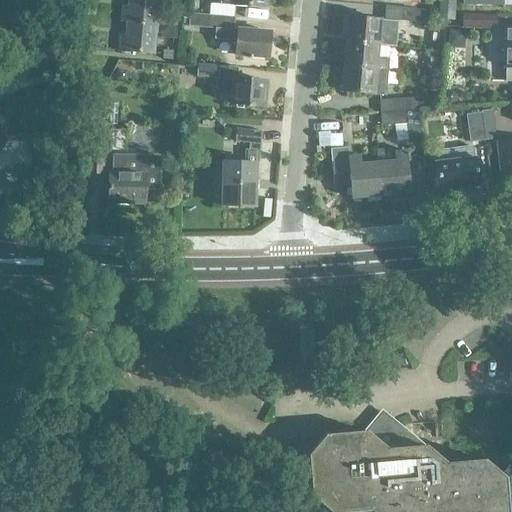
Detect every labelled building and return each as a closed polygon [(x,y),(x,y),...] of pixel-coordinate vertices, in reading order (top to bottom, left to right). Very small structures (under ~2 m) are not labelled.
[(121,23),(126,24),(155,26),(157,0),(128,0),(128,7),(122,7),(121,23)] [(169,0),(168,26),(177,26),(179,0),(169,0)] [(218,0),(219,6),(231,7),(265,9),(265,0),(218,0)] [(454,0),(436,0),(436,19),(454,20),(454,0)] [(383,19),(413,22),(415,9),(385,6),(383,19)] [(269,34),(235,31),(233,31),(234,17),(189,14),(188,27),(214,29),(214,40),(234,42),(233,56),(267,59),(269,34)] [(496,16),(468,15),(468,29),(496,29),(496,16)] [(344,42),(376,45),(395,46),(397,22),(346,18),(344,42)] [(155,26),(126,24),(125,36),(120,36),(119,52),(153,55),(155,26)] [(511,28),(503,28),(503,68),(505,68),(505,82),(511,81),(511,28)] [(464,32),(448,31),(447,46),(457,47),(464,41),(464,32)] [(342,67),(374,69),(388,70),(389,59),(375,58),(376,45),(344,42),(342,67)] [(440,59),(429,58),(428,74),(439,74),(440,59)] [(220,67),(197,65),(196,78),(219,79),(220,67)] [(374,69),(342,67),(340,93),(386,96),(387,84),(373,83),(374,69)] [(264,83),(221,79),(220,91),(230,92),(229,106),(262,108),(264,83)] [(380,114),(400,113),(418,111),(418,99),(379,101),(380,114)] [(418,111),(400,113),(402,125),(393,126),(397,126),(397,140),(408,140),(408,137),(419,136),(418,111)] [(482,113),(485,141),(496,139),(492,111),(482,113)] [(400,113),(380,114),(380,126),(393,126),(402,125),(400,113)] [(485,141),(482,113),(465,115),(469,143),(485,141)] [(244,151),(244,164),(222,163),(221,207),(255,208),(256,165),(259,165),(259,153),(261,132),(235,129),(234,143),(248,145),(248,151),(244,151)] [(511,141),(496,143),(500,184),(511,182),(511,141)] [(95,176),(95,149),(84,148),(84,176),(95,176)] [(379,198),(376,163),(358,165),(357,156),(348,157),(348,148),(329,149),(332,185),(347,184),(349,200),(379,198)] [(376,163),(379,198),(408,196),(405,152),(396,153),(395,148),(376,150),(377,163),(376,163)] [(112,174),(108,174),(107,204),(144,205),(144,190),(159,191),(160,156),(112,155),(112,174)] [(473,159),(433,164),(436,192),(477,187),(473,159)] [(507,511),(505,479),(481,461),(445,464),(403,429),(325,436),(306,457),(309,497),(325,511),(507,511)]
